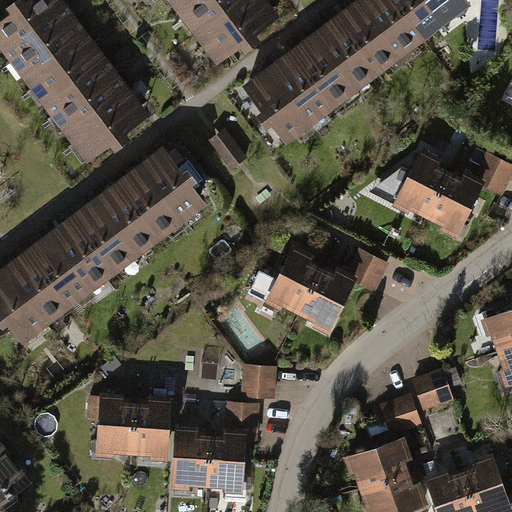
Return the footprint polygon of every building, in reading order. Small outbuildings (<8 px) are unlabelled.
[(62,0),(45,0),(0,31),(0,49),(8,61),(74,16),(62,0)] [(165,0),(173,10),(188,0),(165,0)] [(188,0),(173,10),(190,35),(240,0),(188,0)] [(262,0),(240,0),(190,35),(207,59),(272,14),(262,0)] [(391,0),(357,0),(356,1),(400,60),(423,43),(391,0)] [(426,0),(391,0),(423,43),(446,26),(426,0)] [(462,0),(426,0),(446,26),(469,8),(462,0)] [(356,1),(333,18),(378,77),(400,60),(356,1)] [(74,16),(8,61),(25,86),(91,40),(74,16)] [(333,18),(310,35),(355,94),(378,77),(333,18)] [(310,35),(287,52),(332,111),(355,94),(310,35)] [(91,40),(25,86),(42,110),(108,65),(91,40)] [(287,52),(265,69),(309,128),(332,111),(287,52)] [(108,65),(42,110),(59,134),(124,89),(108,65)] [(265,69),(242,86),(286,145),(309,128),(265,69)] [(124,89),(59,134),(76,158),(141,113),(124,89)] [(449,166),(419,151),(393,204),(423,219),(449,166)] [(163,153),(141,168),(183,228),(205,213),(163,153)] [(423,219),(457,235),(480,188),(504,200),(511,184),(511,169),(486,157),(475,179),(449,166),(423,219)] [(141,168),(118,184),(161,244),(183,228),(141,168)] [(118,184),(96,200),(139,260),(161,244),(118,184)] [(96,200),(74,215),(117,275),(139,260),(96,200)] [(74,215),(52,231),(95,291),(117,275),(74,215)] [(52,231),(30,247),(73,307),(95,291),(52,231)] [(30,247),(8,263),(50,323),(73,307),(30,247)] [(321,265),(291,250),(265,302),(295,317),(321,265)] [(295,317),(329,334),(352,287),(376,299),(390,271),(358,255),(347,277),(321,265),(295,317)] [(8,263),(0,268),(0,298),(28,338),(50,323),(8,263)] [(511,313),(483,323),(494,355),(511,349),(511,313)] [(250,355),(263,346),(244,316),(231,325),(250,355)] [(511,349),(494,355),(506,388),(511,385),(511,349)] [(243,406),(225,405),(224,431),(245,432),(244,447),(261,448),(263,405),(278,406),(279,370),(244,369),(243,406)] [(445,371),(413,381),(424,414),(455,404),(452,394),(467,389),(461,370),(446,375),(445,371)] [(134,399),(100,397),(96,460),(130,462),(134,399)] [(412,398),(382,407),(392,440),(422,431),(412,398)] [(167,464),(171,401),(134,399),(130,462),(167,464)] [(207,430),(173,429),(170,489),(205,490),(207,430)] [(205,490),(242,492),(244,447),(245,432),(224,431),(207,430),(205,490)] [(344,461),(355,493),(411,474),(400,442),(344,461)] [(0,445),(0,481),(17,469),(0,445)] [(511,511),(493,455),(458,466),(472,511),(511,511)] [(432,475),(424,477),(431,500),(435,511),(472,511),(458,466),(432,475)] [(355,493),(361,511),(405,511),(423,506),(411,474),(355,493)]
